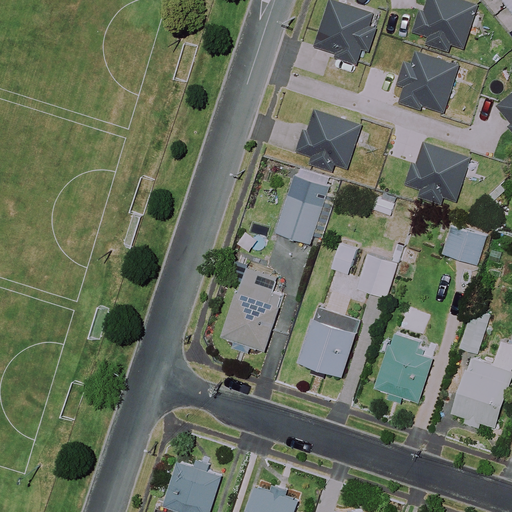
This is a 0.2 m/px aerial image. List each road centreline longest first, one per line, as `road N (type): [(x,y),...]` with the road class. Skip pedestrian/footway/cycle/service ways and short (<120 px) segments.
road 1 (residential): [(150,377),(275,0)]
road 2 (residential): [(150,377),(511,500)]
road 3 (residential): [(105,511),(150,377)]
